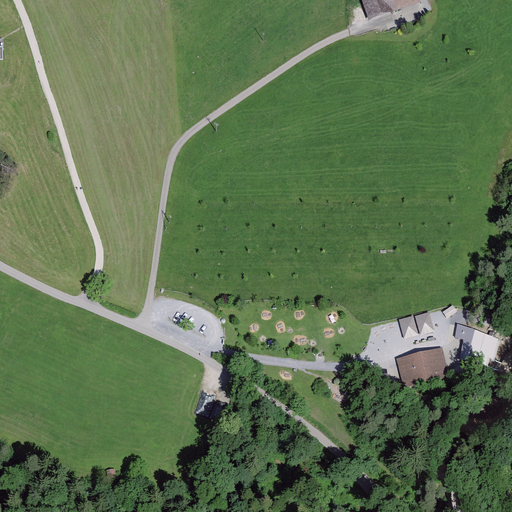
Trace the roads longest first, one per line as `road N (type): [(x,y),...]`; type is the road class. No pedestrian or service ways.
road 1 (track): [(429,0),(302,56),(177,142),(144,328)]
road 2 (unclassified): [(400,511),(254,387),(196,352),(0,265)]
road 3 (track): [(15,0),(101,253),(86,305)]
road 4 (track): [(443,342),(341,366),(196,352)]
